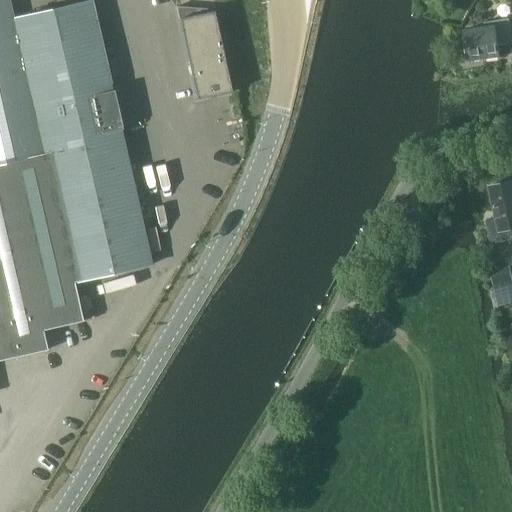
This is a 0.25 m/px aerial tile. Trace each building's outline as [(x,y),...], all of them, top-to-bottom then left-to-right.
[(0,0),(0,360),(47,349),(42,330),(83,321),(74,282),(152,263),(91,0),(13,18),(8,0),(0,0)] [(179,19),(197,98),(231,92),(214,12),(179,19)] [(470,61),(502,56),(500,45),(511,43),(511,29),(510,18),(495,20),(496,25),(465,30),(470,61)] [(496,217),(486,220),(492,244),(502,242),(500,232),(511,229),(511,181),(490,186),(496,217)] [(495,287),(511,282),(511,268),(511,265),(491,270),(495,287)]
